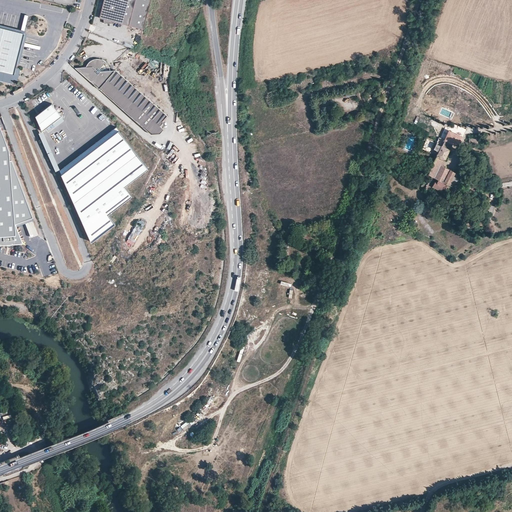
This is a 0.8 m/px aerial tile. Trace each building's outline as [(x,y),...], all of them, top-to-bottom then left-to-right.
[(114,24),(114,22),(132,27),(144,30),(151,0),(104,0),(104,2),(104,20),(104,24),(114,24)] [(0,28),(24,34),(25,32),(0,25),(0,28)] [(0,28),(0,81),(12,84),(13,81),(14,75),(16,69),(24,34),(0,28)] [(167,115),(156,105),(123,77),(114,69),(110,69),(109,65),(106,62),(103,60),(101,59),(97,59),(94,59),(91,60),(89,62),(87,64),(86,66),(85,68),(74,69),(79,72),(90,82),(111,100),(135,121),(151,135),(160,134),(164,129),(163,128),(165,126),(164,124),(163,123),(164,121),(163,120),(167,115)] [(86,98),(80,104),(94,118),(100,112),(86,98)] [(56,109),(52,104),(36,117),(43,133),(62,117),(59,113),(56,109)] [(101,125),(104,128),(110,122),(100,112),(91,121),(98,129),(101,125)] [(117,127),(60,170),(93,245),(117,226),(110,215),(134,198),(126,187),(149,169),(117,127)] [(8,163),(8,153),(0,130),(0,247),(22,245),(15,227),(33,220),(12,163),(8,163)] [(59,171),(44,132),(40,134),(55,172),(59,171)] [(456,144),(459,137),(450,133),(447,140),(453,143),(456,144)] [(453,143),(447,140),(438,157),(444,160),(453,143)] [(444,160),(438,157),(436,162),(442,165),(444,160)] [(442,165),(436,162),(430,175),(434,177),(430,185),(435,187),(443,192),(445,189),(449,191),(452,188),(455,188),(458,184),(459,185),(461,182),(460,181),(462,176),(442,165)] [(435,187),(430,185),(426,182),(425,182),(423,187),(424,187),(432,192),(435,187)] [(133,245),(146,223),(139,219),(126,242),(133,245)] [(6,426),(14,423),(10,415),(2,418),(6,426)] [(191,416),(188,420),(185,417),(178,425),(184,431),(195,419),(191,416)]
